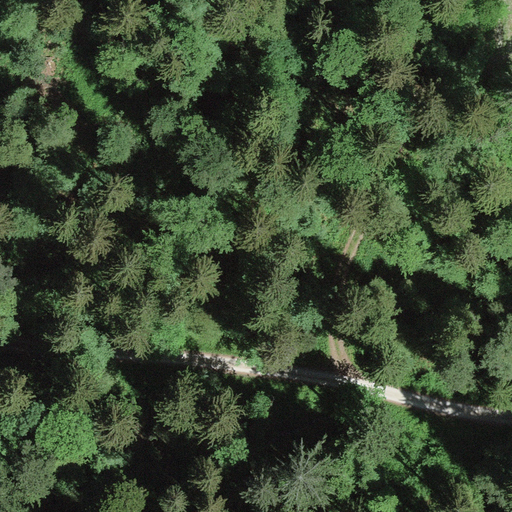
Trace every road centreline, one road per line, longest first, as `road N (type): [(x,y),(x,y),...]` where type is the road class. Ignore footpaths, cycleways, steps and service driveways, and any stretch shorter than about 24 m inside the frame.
road 1 (track): [(0,340),(144,349),(511,416)]
road 2 (track): [(369,386),(333,321),(338,274),(415,98),(419,0)]
